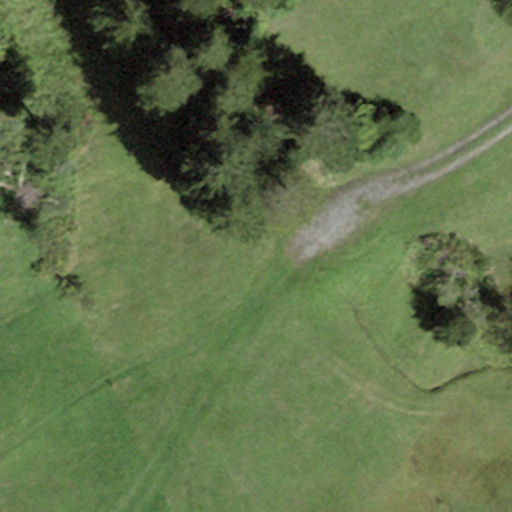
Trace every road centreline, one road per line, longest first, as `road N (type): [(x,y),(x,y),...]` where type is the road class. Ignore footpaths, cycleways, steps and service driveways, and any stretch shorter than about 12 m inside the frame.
road 1 (track): [(511,117),(293,258),(228,336)]
road 2 (track): [(228,336),(128,511)]
